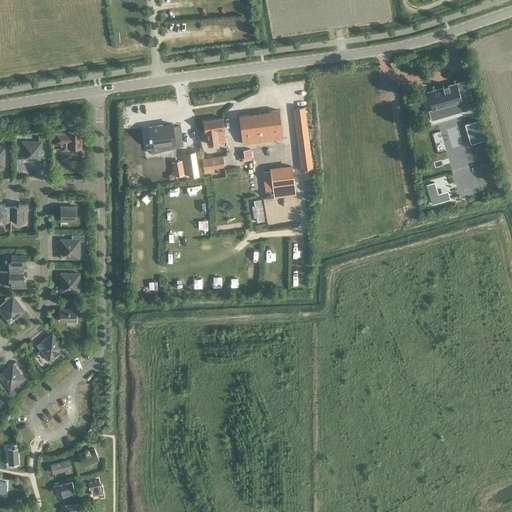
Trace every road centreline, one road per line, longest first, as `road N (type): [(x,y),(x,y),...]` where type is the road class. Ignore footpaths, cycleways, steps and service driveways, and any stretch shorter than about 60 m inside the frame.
road 1 (unclassified): [(98,89),(378,50),(511,11)]
road 2 (residential): [(100,183),(99,350),(74,379)]
road 3 (residential): [(42,183),(42,308),(0,351)]
